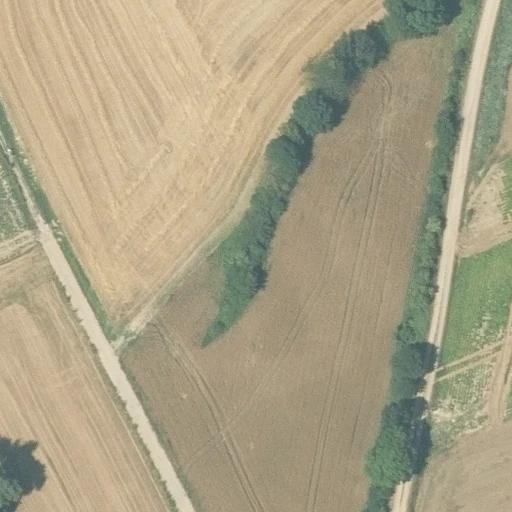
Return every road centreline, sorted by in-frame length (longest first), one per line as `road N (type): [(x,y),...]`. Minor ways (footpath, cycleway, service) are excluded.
road 1 (track): [(491,0),(398,511)]
road 2 (track): [(188,511),(47,242)]
